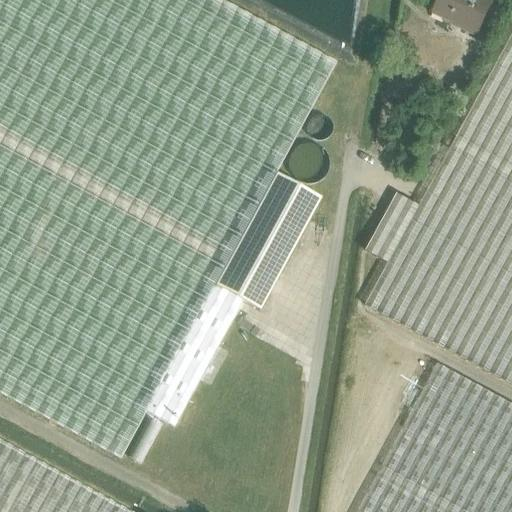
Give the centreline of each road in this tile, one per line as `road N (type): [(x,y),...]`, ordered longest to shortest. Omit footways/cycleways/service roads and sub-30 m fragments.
road 1 (unclassified): [(292,511),(353,153)]
road 2 (track): [(191,511),(0,407)]
